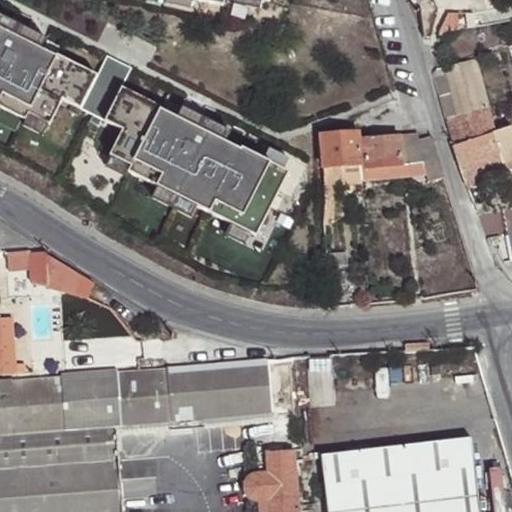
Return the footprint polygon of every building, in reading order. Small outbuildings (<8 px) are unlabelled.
[(0,109),(25,122),(29,115),(49,126),(63,101),(123,131),(109,158),(130,168),(128,174),(257,238),(288,173),(242,150),(240,153),(159,111),(161,107),(121,90),(131,68),(107,55),(95,77),(57,56),(56,59),(0,30),(0,109)] [(472,59),(440,69),(461,141),(494,131),(472,59)] [(440,69),(435,69),(430,71),(452,144),(461,141),(440,69)] [(511,139),(508,128),(494,131),(461,141),(452,144),(450,144),(460,176),(491,166),(511,146),(511,139)] [(344,167),(360,165),(358,140),(357,134),(321,137),(326,200),(325,206),(325,220),(334,219),(341,201),(340,187),(346,186),(344,167)] [(366,165),(360,165),(362,185),(382,183),(381,169),(422,165),(427,179),(428,184),(444,179),(431,137),(419,141),(418,135),(404,136),(364,139),(366,165)] [(358,140),(360,165),(366,165),(364,139),(358,140)] [(346,186),(362,185),(360,165),(344,167),(346,186)] [(422,165),(401,167),(403,182),(427,179),(422,165)] [(403,182),(401,167),(381,169),(382,183),(403,182)] [(349,214),(363,212),(363,202),(349,204),(349,214)] [(23,253),(8,254),(8,269),(23,269),(23,253)] [(47,254),(31,253),(30,284),(83,303),(93,289),(47,258),(47,254)] [(45,318),(44,301),(29,302),(30,319),(45,318)] [(0,323),(5,375),(12,374),(8,317),(0,317),(0,323)] [(269,362),(125,371),(0,379),(0,511),(121,511),(119,471),(117,433),(116,426),(273,414),(269,362)] [(274,421),(273,414),(116,426),(117,433),(274,421)] [(480,511),(473,438),(322,455),(328,511),(480,511)] [(314,511),(314,506),(299,506),(296,461),(304,461),(303,450),(267,452),(269,472),(257,472),(252,474),(247,480),(245,487),(247,495),(252,500),(260,502),(260,511),(314,511)]
